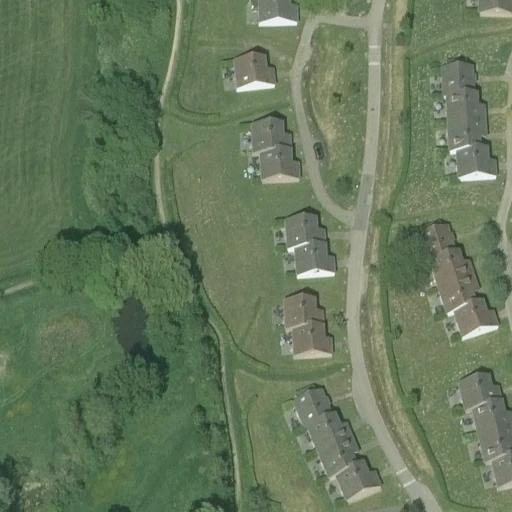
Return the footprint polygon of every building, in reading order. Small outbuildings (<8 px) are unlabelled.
[(290,11),(289,0),(257,0),(257,29),(296,28),(297,14),(297,11),(290,11)] [(510,0),(477,0),(476,18),(511,19),(511,2),(510,2),(510,0)] [(266,74),(265,61),(232,64),(235,94),(274,91),(273,76),(273,73),(266,74)] [(441,102),(444,102),(474,98),(473,81),(473,70),(466,71),(466,63),(445,64),(446,72),(440,72),(441,102)] [(474,98),(444,102),(445,128),(485,125),(484,113),(484,109),(477,110),(477,98),(474,98)] [(447,157),(455,156),(480,152),(479,141),(486,141),(486,138),(485,125),(445,128),(447,157)] [(251,159),(258,159),(291,158),(291,143),(290,138),(283,139),(283,127),(250,129),(251,159)] [(487,151),(480,152),(455,156),(456,183),(496,181),(495,169),(495,164),(488,164),(487,151)] [(291,158),(258,159),(259,186),(299,185),(298,171),(298,166),(291,167),(291,158)] [(285,255),(293,254),(326,252),(324,237),(324,233),(317,234),(317,221),(283,224),(285,255)] [(426,267),(428,267),(456,256),(451,240),(447,230),(442,232),(439,223),(420,230),(422,237),(416,239),(426,267)] [(326,252),(293,254),(295,281),(334,278),(334,264),(334,261),(326,261),(326,252)] [(458,255),(456,256),(428,267),(437,293),(474,281),(470,268),(469,265),(462,267),(458,255)] [(446,319),(452,317),(475,307),(472,297),(479,294),(477,291),(474,281),(437,293),(446,319)] [(315,302),(283,304),(283,321),(284,335),(291,334),(324,333),(323,319),(323,314),(315,315),(315,302)] [(482,304),(475,307),(452,317),(460,343),(498,330),(494,318),(493,315),(487,317),(482,304)] [(324,333),(291,334),(292,361),(331,360),(331,347),(331,342),(324,342),(324,333)] [(463,416),(470,414),(502,407),(499,393),(498,390),(491,392),(488,380),(456,387),(463,416)] [(302,435),(306,433),(337,420),(335,416),(331,417),(326,404),(325,402),(321,393),(291,406),(302,435)] [(477,442),(511,433),(511,418),(511,416),(505,417),(502,407),(470,414),(477,442)] [(306,433),(317,459),(353,443),(348,429),(347,426),(339,428),(337,420),(306,433)] [(483,468),(490,466),(511,459),(511,449),(511,448),(511,433),(477,442),(483,468)] [(327,485),(334,482),(364,468),(363,465),(355,468),(352,459),(359,456),(357,452),(353,443),(317,459),(327,485)] [(511,459),(490,466),(496,493),(511,488),(511,459)] [(364,468),(334,482),(344,507),(381,491),(376,478),(375,475),(368,478),(364,468)]
